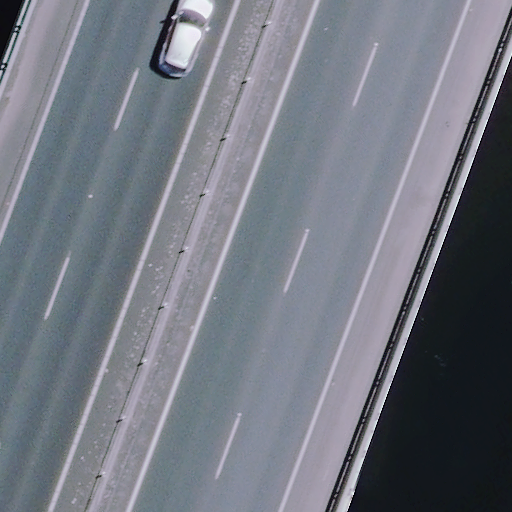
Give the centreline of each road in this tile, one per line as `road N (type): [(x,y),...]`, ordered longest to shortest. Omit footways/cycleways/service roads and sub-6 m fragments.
road 1 (motorway): [(393,0),(206,511)]
road 2 (motorway): [(0,437),(159,0)]
